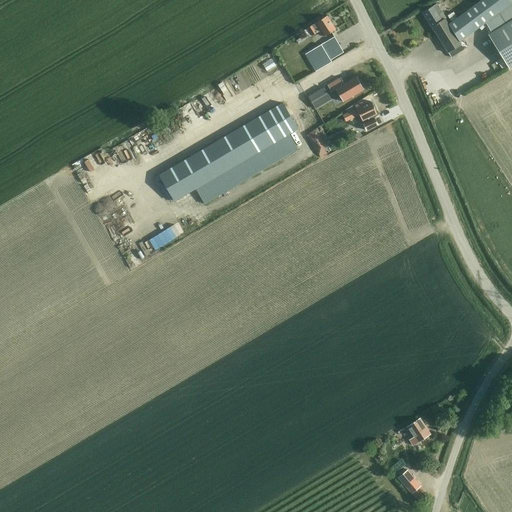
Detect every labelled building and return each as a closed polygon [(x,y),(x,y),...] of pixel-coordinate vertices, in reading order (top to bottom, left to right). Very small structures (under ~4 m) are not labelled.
[(437,4),(422,13),(449,58),(463,50),(458,43),(486,23),(511,4),(511,2),(510,0),(483,0),(448,25),(444,19),(445,19),(437,4)] [(511,4),(486,23),(491,32),(488,34),(509,69),(511,66),(511,4)] [(309,32),(306,34),(308,38),(317,33),(320,31),(323,37),(335,29),(326,16),(306,29),(309,32)] [(343,53),(334,37),(312,50),(317,59),(311,63),(315,71),(331,62),(330,60),(343,53)] [(264,67),(274,63),(271,55),(261,59),(264,67)] [(302,57),(284,63),(290,78),(308,72),(302,57)] [(340,78),(327,85),(331,92),(336,89),(343,102),(364,89),(356,77),(344,84),(340,78)] [(309,96),(316,108),(331,99),(324,87),(309,96)] [(350,113),(344,116),(346,121),(360,115),(363,121),(377,114),(372,102),(364,106),(350,113)] [(283,103),(160,175),(175,201),(196,189),(205,204),(298,149),(290,134),(298,129),(283,103)] [(306,125),(319,119),(314,108),(301,114),(306,125)] [(378,125),(375,119),(364,124),(367,131),(378,125)] [(183,133),(192,126),(190,123),(181,130),(183,133)] [(314,130),(306,134),(318,154),(324,150),(323,148),(325,147),(314,130)] [(126,152),(134,148),(128,137),(120,141),(126,152)] [(407,427),(413,437),(409,440),(412,446),(430,434),(420,419),(407,427)] [(420,486),(407,470),(398,478),(411,494),(420,486)]
